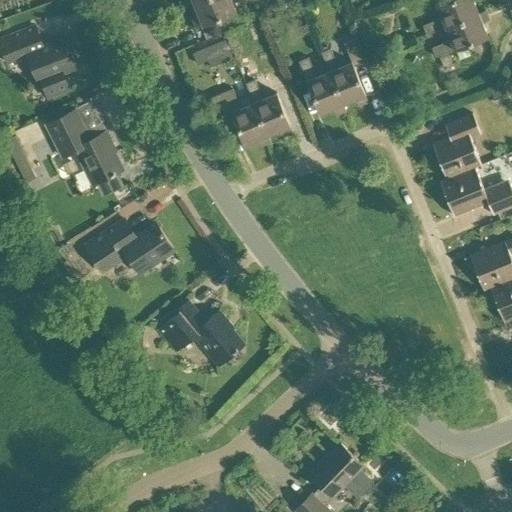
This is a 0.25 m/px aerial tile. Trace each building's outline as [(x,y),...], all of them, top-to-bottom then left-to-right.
[(197,0),(193,2),(199,14),(192,17),(196,27),(202,24),(203,24),(236,11),(231,0),(197,0)] [(426,34),(445,26),(478,12),(473,0),(443,0),(436,3),(441,17),(422,25),(426,34)] [(445,26),(450,39),(432,47),(435,56),(454,49),(488,36),(482,22),(489,19),(485,9),(478,12),(445,26)] [(42,45),(35,27),(0,40),(0,44),(7,63),(27,55),(38,83),(41,82),(48,98),(68,89),(62,73),(77,67),(65,36),(42,45)] [(321,52),(328,70),(329,70),(343,103),(355,98),(358,105),(368,101),(365,94),(366,94),(354,65),(365,61),(356,37),(344,42),(351,61),(338,66),(330,48),(321,52)] [(219,42),(193,53),(197,64),(223,53),(219,42)] [(467,45),(455,49),(459,60),(471,55),(467,45)] [(448,53),(439,57),(443,69),(453,66),(448,53)] [(346,110),(343,103),(329,70),(328,70),(316,76),(308,57),(299,61),(306,79),(306,80),(320,113),(333,107),(336,114),(346,110)] [(254,101),(267,134),(280,129),(283,136),(292,132),(290,125),(276,92),(262,98),(255,79),(245,83),(253,101),(254,101)] [(270,141),(267,134),(254,101),(253,101),(240,107),(233,88),(211,97),(221,120),(232,115),(244,144),(258,138),(261,145),(270,141)] [(503,89),(490,94),(495,107),(508,101),(503,89)] [(89,140),(75,110),(46,124),(62,157),(76,151),(92,184),(123,169),(111,145),(112,145),(106,131),(89,140)] [(430,144),(444,178),(473,167),(474,167),(480,165),(469,138),(479,134),(471,113),(442,125),(447,137),(430,144)] [(9,138),(5,140),(16,162),(20,160),(27,157),(16,135),(9,138)] [(482,189),(474,167),(473,167),(444,178),(438,181),(452,216),(488,201),(487,201),(489,200),(495,215),(511,207),(511,189),(508,179),(493,185),(493,184),(482,189)] [(125,219),(84,246),(102,272),(128,256),(139,273),(174,250),(156,222),(136,236),(125,219)] [(483,289),(489,287),(511,277),(511,262),(509,254),(511,252),(511,237),(503,242),(502,241),(469,254),(483,289)] [(511,277),(489,287),(503,322),(511,318),(511,277)] [(158,326),(178,350),(195,335),(221,364),(246,343),(228,322),(230,321),(220,309),(206,321),(189,300),(158,326)] [(131,335),(130,348),(141,348),(142,335),(131,335)] [(369,478),(359,468),(363,464),(340,442),(323,460),(322,459),(308,472),(321,485),(313,494),(311,492),(295,509),(298,511),(328,511),(330,510),(324,504),(332,496),(333,496),(342,486),(352,496),(357,496),(370,482),(369,478)]
